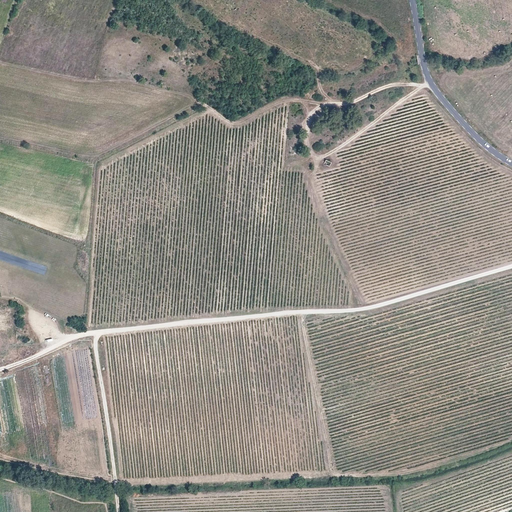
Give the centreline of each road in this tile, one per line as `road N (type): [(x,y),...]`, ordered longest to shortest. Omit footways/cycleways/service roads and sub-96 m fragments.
road 1 (track): [(511,266),(346,311),(87,333)]
road 2 (track): [(302,311),(335,473),(395,473),(511,439)]
road 3 (tertiary): [(411,0),(431,85),(477,139),(511,163)]
road 4 (track): [(425,85),(320,157),(308,148),(308,102)]
road 5 (track): [(118,511),(95,333)]
